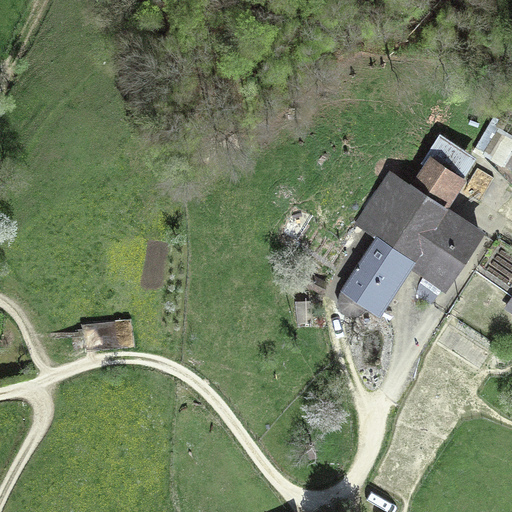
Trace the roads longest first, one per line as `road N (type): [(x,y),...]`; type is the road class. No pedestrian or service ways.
road 1 (track): [(415,331),(409,367),(378,419),(365,470),(349,495),(327,507),(295,500),(210,397),(157,366),(110,363),(0,400)]
road 2 (track): [(30,390),(43,420),(0,507)]
